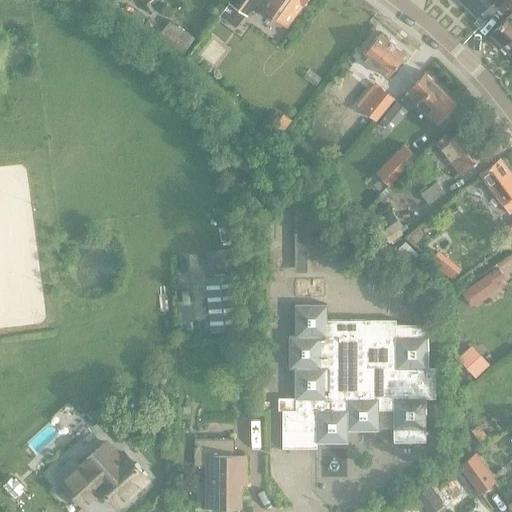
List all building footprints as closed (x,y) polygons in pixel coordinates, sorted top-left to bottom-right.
[(228,0),(228,1),(245,13),(253,2),(259,6),(263,0),(228,0)] [(295,15),(305,0),(263,0),(258,7),(286,27),(295,15)] [(460,0),(475,14),(488,1),(489,0),(460,0)] [(509,52),(511,55),(511,13),(511,12),(489,34),(490,35),(508,53),(509,52)] [(157,37),(183,53),(194,36),(169,20),(157,37)] [(360,56),(386,77),(404,54),(379,33),(360,56)] [(405,91),(416,102),(415,102),(437,122),(456,103),(423,72),(405,91)] [(366,107),(378,117),(393,99),(381,89),(366,107)] [(380,120),(390,128),(406,110),(396,101),(380,120)] [(282,113),(273,127),(282,133),(291,119),(282,113)] [(435,142),(459,173),(482,156),(461,129),(449,138),(446,133),(435,142)] [(375,171),(387,184),(415,156),(403,144),(375,171)] [(478,172),(508,213),(511,209),(511,175),(498,157),(478,172)] [(435,179),(420,191),(428,201),(442,189),(435,179)] [(294,271),(306,272),(306,209),(293,210),(294,271)] [(375,225),(385,240),(403,227),(393,211),(375,225)] [(396,251),(410,263),(418,254),(404,241),(396,250),(396,251)] [(496,268),(489,273),(496,282),(503,277),(496,268)] [(488,271),(469,285),(479,299),(498,285),(496,282),(489,273),(488,271)] [(232,273),(204,276),(209,331),(237,328),(232,273)] [(282,398),(282,432),(282,448),(315,447),(315,442),(347,442),(347,429),(378,430),(378,409),(393,409),(393,441),(425,441),(425,398),(435,398),(435,376),(427,376),(427,324),(395,324),(394,319),(326,319),(325,304),(295,304),(294,335),(288,335),(288,366),(294,366),(295,398),(282,398)] [(228,344),(231,365),(244,363),(242,342),(228,344)] [(457,358),(475,377),(489,364),(471,345),(457,358)] [(91,408),(85,413),(92,420),(98,415),(91,408)] [(478,425),(470,430),(482,446),(489,440),(478,425)] [(206,506),(240,506),(240,483),(239,483),(239,475),(245,475),(245,455),(234,455),(234,438),(194,438),(194,465),(206,465),(206,506)] [(63,484),(83,506),(101,490),(113,502),(125,491),(129,494),(146,478),(123,452),(118,457),(104,442),(78,465),(81,468),(63,484)] [(475,453),(458,465),(477,492),(494,481),(475,453)] [(415,496),(427,511),(432,511),(443,505),(428,486),(415,496)]
